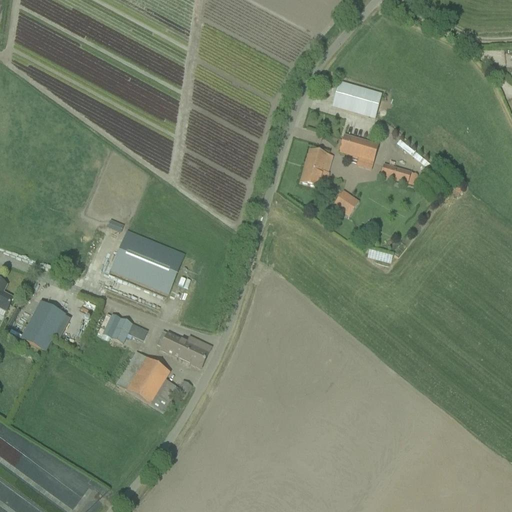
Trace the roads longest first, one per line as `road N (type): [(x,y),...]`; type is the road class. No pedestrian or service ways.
road 1 (unclassified): [(112,511),(163,448),(218,354),(293,113),(311,76),(374,0)]
road 2 (unknown): [(222,343),(0,258)]
road 3 (unknown): [(494,76),(472,51),(388,0)]
